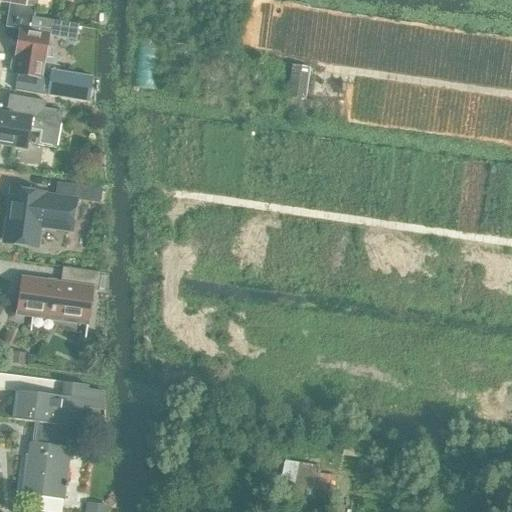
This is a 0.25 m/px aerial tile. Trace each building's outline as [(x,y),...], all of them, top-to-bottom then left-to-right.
[(0,0),(9,3),(7,15),(34,19),(37,0),(0,0)] [(7,15),(5,27),(20,30),(18,45),(16,58),(15,58),(15,59),(13,59),(11,61),(10,70),(11,72),(13,72),(12,74),(16,74),(41,78),(43,62),(47,35),(48,35),(74,40),(77,27),(34,20),(34,19),(7,15)] [(291,65),(287,98),(285,110),(314,114),(316,103),(303,101),(308,68),(291,65)] [(16,74),(14,90),(89,103),(93,78),(50,71),(48,80),(41,78),(16,74)] [(0,144),(24,149),(27,132),(38,134),(36,145),(55,148),(62,111),(44,108),(45,102),(8,95),(5,108),(12,109),(11,115),(0,113),(0,144)] [(5,227),(3,241),(38,245),(40,228),(68,232),(72,200),(76,201),(100,204),(102,189),(56,183),(56,184),(56,185),(55,194),(55,197),(38,194),(10,190),(9,194),(5,227)] [(61,267),(59,283),(19,278),(15,312),(51,317),(51,315),(86,319),(90,289),(97,289),(99,273),(61,267)] [(13,353),(12,364),(24,365),(25,354),(13,353)] [(78,427),(82,401),(103,404),(103,392),(87,390),(87,386),(63,383),(61,397),(18,391),(18,392),(20,393),(16,419),(14,419),(14,420),(41,423),(38,443),(29,442),(21,495),(39,497),(40,492),(62,495),(61,500),(63,501),(69,448),(78,450),(81,427),(78,427)] [(280,489),(290,490),(290,492),(330,499),(332,485),(334,486),(335,477),(316,473),(317,465),(295,461),(295,463),(285,461),(280,489)] [(84,511),(107,511),(108,506),(86,503),(84,511)]
